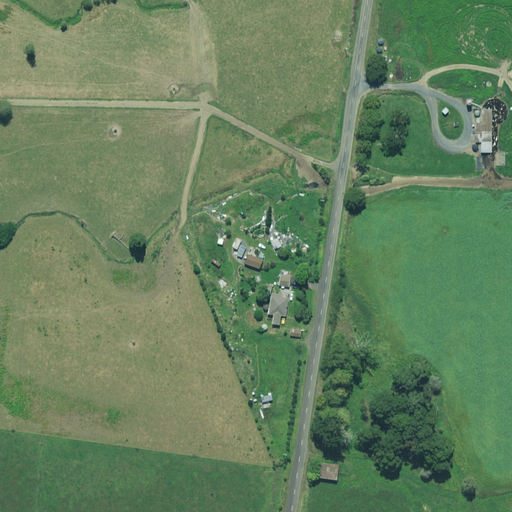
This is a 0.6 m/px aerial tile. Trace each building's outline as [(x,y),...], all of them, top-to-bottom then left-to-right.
[(491,153),(492,132),(482,132),(482,134),(476,134),(475,143),(481,143),(481,153),(491,153)] [(262,259),(249,255),(245,265),(259,270),(262,259)] [(291,277),(280,275),(278,286),(290,287),(291,277)] [(288,295),(271,293),(269,315),(273,315),(272,325),(280,325),(280,316),(286,317),(288,295)] [(292,330),(291,338),(294,339),(294,337),(301,337),(301,331),(292,330)] [(338,465),(319,463),(318,478),(337,480),(338,465)]
